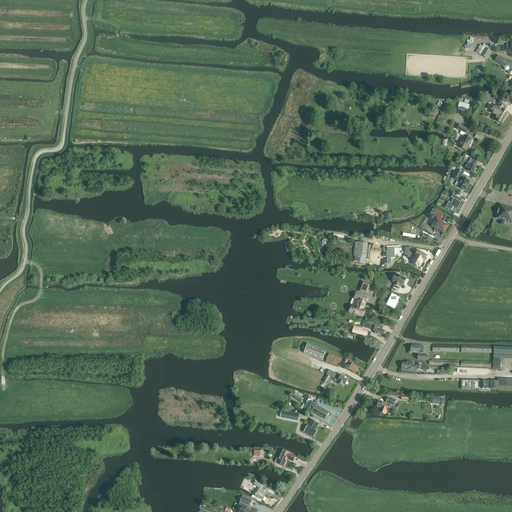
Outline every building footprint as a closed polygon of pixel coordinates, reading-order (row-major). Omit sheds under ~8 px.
[(473,35),(464,35),(463,47),(468,47),(468,44),(473,44),(473,35)] [(491,51),(488,49),(485,47),(480,55),(487,59),(491,51)] [(511,83),(511,85),(511,64),(498,56),(494,61),(504,67),(504,68),(504,69),(504,70),(505,71),(506,71),(507,71),(508,71),(509,71),(509,70),(511,72),(511,83)] [(495,119),(502,124),(510,113),(506,111),(510,103),(500,97),(491,113),(485,110),(482,115),(493,121),(495,119)] [(460,102),(458,110),(467,113),(469,105),(460,102)] [(468,135),(470,130),(460,125),(457,129),(468,135)] [(466,151),(470,144),(472,139),(465,135),(459,147),(466,151)] [(476,162),(477,159),(471,156),(470,158),(473,160),(467,170),(474,174),(477,167),(474,166),(476,162)] [(463,171),(457,168),(453,177),(458,180),(463,171)] [(465,191),(470,181),(465,178),(466,176),(464,175),(458,187),(465,191)] [(454,199),(451,203),(449,202),(446,208),(455,213),(461,202),(462,199),(453,194),(451,197),(454,199)] [(496,219),(511,223),(511,207),(501,204),(496,219)] [(444,214),(433,208),(430,214),(440,220),(444,214)] [(437,219),(436,220),(432,217),(426,228),(441,236),(443,233),(444,233),(448,226),(437,219)] [(365,264),(368,244),(356,242),(353,262),(365,264)] [(419,251),(412,262),(413,263),(412,264),(417,267),(418,266),(419,266),(423,261),(424,262),(427,256),(419,251)] [(399,284),(402,285),(405,278),(394,273),(391,281),(394,282),(393,283),(398,286),(399,284)] [(359,291),(367,294),(370,285),(363,282),(359,291)] [(356,293),(354,299),(357,300),(355,307),(351,305),(349,312),(363,317),(365,310),(363,309),(365,303),(366,303),(368,298),(362,295),(362,294),(360,294),(360,295),(356,293)] [(394,308),(398,300),(396,299),(397,297),(392,295),(387,305),(394,308)] [(383,336),(385,331),(382,330),(384,326),(378,324),(366,323),(365,328),(376,331),(375,333),(383,336)] [(364,328),(354,326),(354,328),(352,333),(367,336),(368,331),(363,330),(364,328)] [(322,361),(326,351),(308,344),(304,353),(322,361)] [(428,361),(428,356),(420,355),(420,353),(423,354),(424,346),(416,345),(416,346),(411,346),(411,348),(410,349),(410,350),(411,351),(411,352),(419,353),(418,360),(428,361)] [(326,362),(339,367),(342,359),(329,353),(326,362)] [(356,373),(359,367),(352,364),(353,362),(350,361),(348,365),(351,366),(349,369),(356,373)] [(420,370),(421,364),(417,363),(417,366),(412,365),(413,362),(407,361),(407,363),(402,362),(401,370),(416,372),(417,369),(420,370)] [(330,369),(327,374),(323,382),(327,384),(330,377),(334,379),(336,375),(334,373),(334,372),(330,369)] [(337,383),(342,386),(344,384),(345,385),(348,379),(341,375),(338,374),(335,379),(338,381),(337,383)] [(475,381),(462,380),(462,390),(475,390),(475,381)] [(490,388),(490,386),(491,380),(481,380),(481,388),(490,388)] [(302,399),(292,394),(291,397),(300,403),(302,399)] [(312,412),(325,419),(329,413),(316,406),(317,404),(316,404),(317,402),(315,401),(314,403),(310,400),(304,411),(311,415),(312,412)] [(388,411),(390,405),(379,401),(377,407),(381,408),(379,412),(386,414),(387,410),(388,411)] [(298,421),(300,414),(282,410),(280,417),(298,421)] [(315,430),(319,423),(312,419),(308,426),(307,426),(305,431),(307,433),(308,432),(310,433),(309,435),(313,437),(317,431),(315,430)] [(275,462),(276,463),(284,467),(288,459),(293,461),(295,456),(282,450),(278,458),(277,458),(276,459),(275,460),(275,461),(275,462)] [(269,489),(258,483),(258,482),(256,481),(254,484),(256,486),(259,488),(255,496),(263,500),(267,492),(274,496),(276,492),(269,488),(269,489)] [(239,505),(242,506),(239,511),(255,511),(248,508),(251,501),(242,497),(239,503),(240,503),(239,505)]
